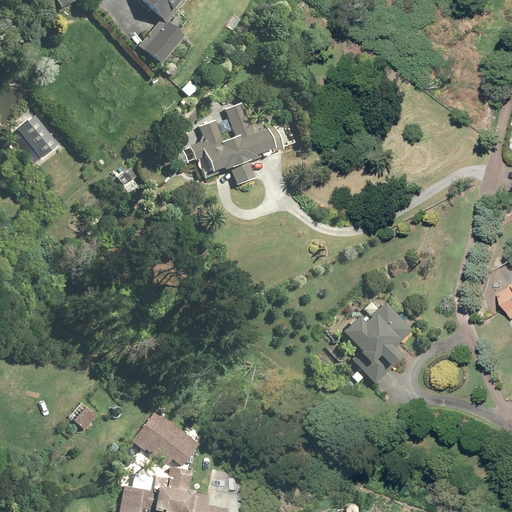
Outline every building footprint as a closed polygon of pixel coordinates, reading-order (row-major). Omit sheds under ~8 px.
[(53,0),(58,9),(75,0),(53,0)] [(134,0),(159,20),(136,47),(159,65),(183,37),(166,23),(185,0),(134,0)] [(190,79),(179,90),(187,98),(198,87),(190,79)] [(199,170),(203,180),(228,171),(235,186),(253,179),(247,164),(263,157),(265,157),(267,157),(269,156),(270,154),(282,150),(281,148),(293,144),(286,124),(274,128),(273,126),(252,134),(240,103),(223,110),(233,137),(221,142),(213,121),(197,127),(200,137),(197,143),(188,146),(194,161),(195,160),(196,163),(196,164),(196,166),(196,167),(197,169),(198,170),(199,170)] [(32,116),(15,129),(39,160),(55,147),(32,116)] [(136,176),(128,166),(114,177),(121,187),(136,176)] [(511,287),(499,295),(511,316),(511,285),(511,286),(511,287)] [(411,330),(384,302),(361,323),(356,318),(339,333),(357,352),(350,359),(373,384),(392,367),(390,364),(398,357),(391,349),(411,330)] [(72,421),(82,430),(95,417),(85,408),(72,421)] [(193,459),(197,445),(154,412),(131,440),(165,466),(170,461),(178,466),(177,469),(168,467),(166,478),(167,478),(165,488),(155,486),(154,492),(122,486),(117,511),(149,511),(150,511),(152,511),(226,511),(227,510),(206,505),(208,495),(187,492),(187,491),(190,471),(192,459),(193,459)]
